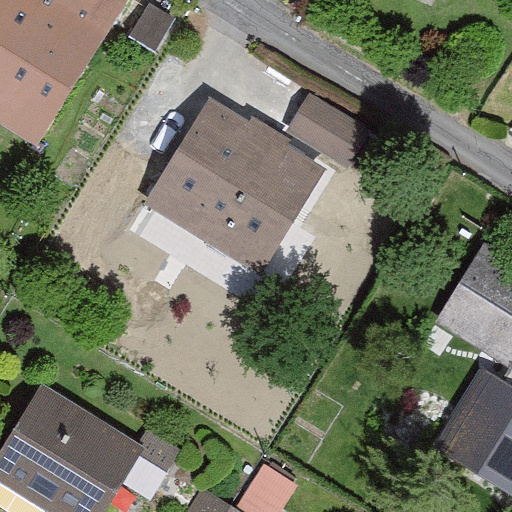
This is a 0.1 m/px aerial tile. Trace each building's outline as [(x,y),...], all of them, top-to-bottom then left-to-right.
[(0,0),(0,119),(37,142),(123,0),(0,0)] [(325,162),(210,91),(143,198),(258,269),(325,162)] [(369,132),(310,98),(291,129),(350,164),(369,132)] [(511,255),(485,239),(437,317),(511,362),(511,372),(503,387),(484,375),(441,444),(511,486),(511,255)] [(32,399),(0,454),(0,496),(27,511),(105,511),(136,459),(32,399)] [(226,511),(203,497),(193,511),(226,511)]
